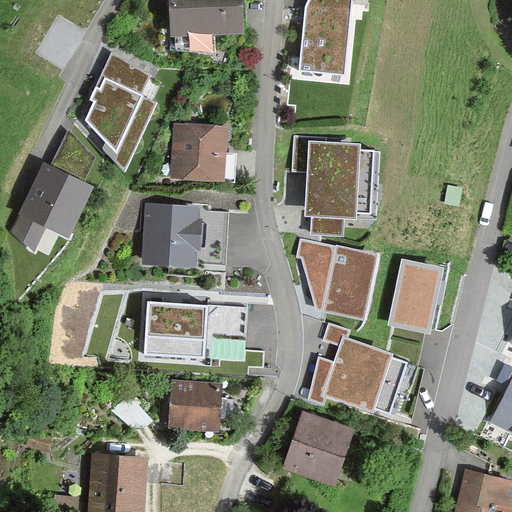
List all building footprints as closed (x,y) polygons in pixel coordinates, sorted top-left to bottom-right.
[(168,0),(170,31),(235,29),(234,0),(168,0)] [(307,0),(306,3),(300,65),(345,69),(351,0),(307,0)] [(147,78),(114,58),(86,123),(124,168),(152,105),(138,98),(147,78)] [(225,154),(219,153),(221,131),(176,128),(173,176),(223,179),(225,154)] [(78,185),(91,159),(68,136),(51,172),(44,169),(13,232),(31,249),(43,224),(64,234),(86,189),(78,185)] [(358,147),(311,144),(307,216),(354,218),(358,147)] [(228,212),(151,207),(147,263),(225,267),(228,212)] [(378,255),(335,246),(322,312),(365,321),(378,255)] [(441,271),(403,263),(390,324),(428,332),(441,271)] [(205,308),(149,304),(147,336),(203,340),(205,308)] [(406,363),(344,341),(326,393),(388,415),(406,363)] [(511,379),(491,420),(511,430),(511,379)] [(215,429),(218,388),(171,385),(169,426),(215,429)] [(150,424),(128,402),(115,416),(138,438),(150,424)] [(305,421),(290,464),(335,479),(350,436),(305,421)] [(46,450),(48,441),(33,436),(31,446),(46,450)] [(90,511),(135,511),(139,462),(95,459),(94,483),(92,483),(90,511)] [(511,511),(511,485),(467,475),(457,511),(508,511),(509,510),(511,511)] [(52,511),(71,511),(72,503),(53,501),(52,511)]
